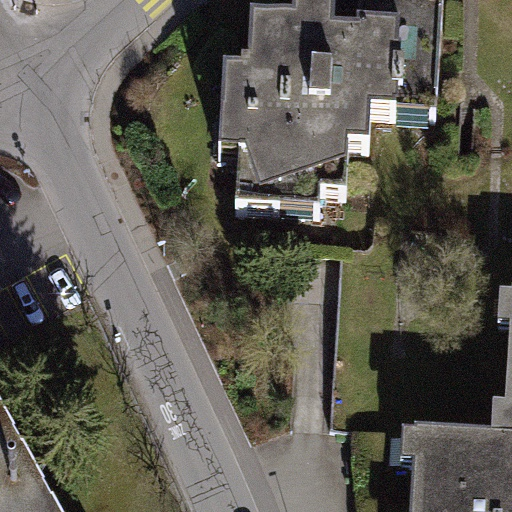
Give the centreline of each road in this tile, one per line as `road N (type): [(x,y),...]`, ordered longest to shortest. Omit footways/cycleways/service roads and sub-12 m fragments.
road 1 (tertiary): [(26,88),(224,511)]
road 2 (tertiary): [(129,0),(26,88)]
